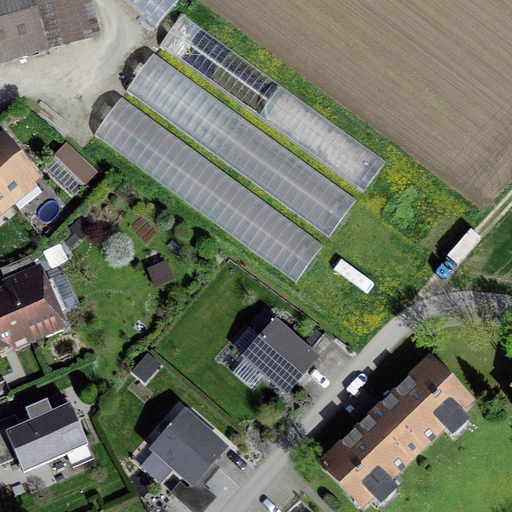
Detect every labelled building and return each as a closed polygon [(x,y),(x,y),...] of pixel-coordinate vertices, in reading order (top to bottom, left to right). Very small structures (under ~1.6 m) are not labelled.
[(0,0),(0,58),(42,46),(27,0),(0,0)] [(33,0),(36,8),(60,0),(33,0)] [(0,142),(0,203),(34,176),(4,139),(0,142)] [(68,145),(56,156),(85,188),(97,177),(68,145)] [(0,272),(4,282),(28,336),(64,320),(35,254),(0,269),(0,272)] [(0,348),(28,336),(4,282),(0,284),(0,348)] [(279,324),(246,363),(285,394),(317,355),(279,324)] [(431,360),(314,471),(353,511),(361,511),(474,405),(431,360)] [(61,390),(0,419),(0,468),(2,472),(16,465),(23,479),(89,448),(61,390)] [(186,415),(155,451),(185,477),(171,493),(193,511),(202,511),(215,497),(197,481),(225,449),(186,415)]
